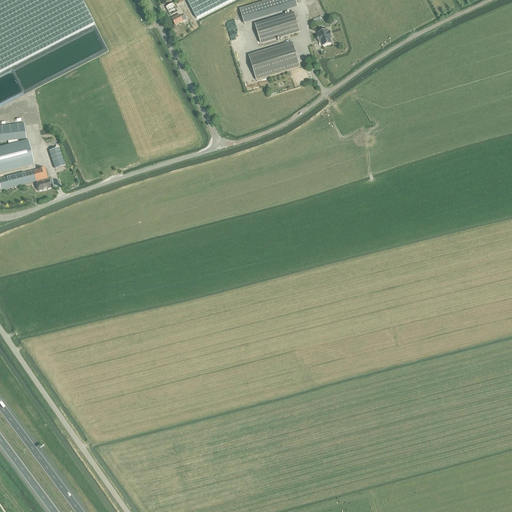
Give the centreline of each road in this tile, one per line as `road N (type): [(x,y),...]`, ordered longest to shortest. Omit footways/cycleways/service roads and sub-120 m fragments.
road 1 (unclassified): [(492,0),(397,46),(282,125),(218,142)]
road 2 (unclassified): [(218,142),(0,217)]
road 3 (unclassified): [(127,511),(0,330)]
road 4 (unclassified): [(218,142),(146,0)]
road 5 (motorway): [(79,511),(0,405)]
